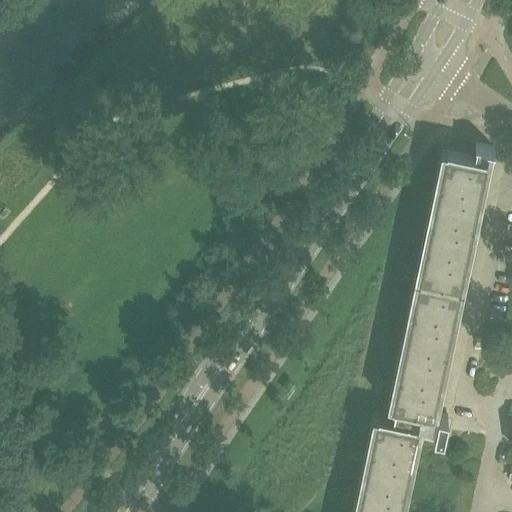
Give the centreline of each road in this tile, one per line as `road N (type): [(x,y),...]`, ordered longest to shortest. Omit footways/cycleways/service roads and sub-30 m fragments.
road 1 (residential): [(504,166),(455,424),(497,433)]
road 2 (tertiary): [(297,252),(350,194),(435,69)]
road 3 (tertiary): [(411,56),(297,252)]
road 4 (tertiary): [(196,404),(297,252)]
road 5 (tertiary): [(196,404),(103,511)]
road 6 (tertiary): [(138,511),(196,404)]
